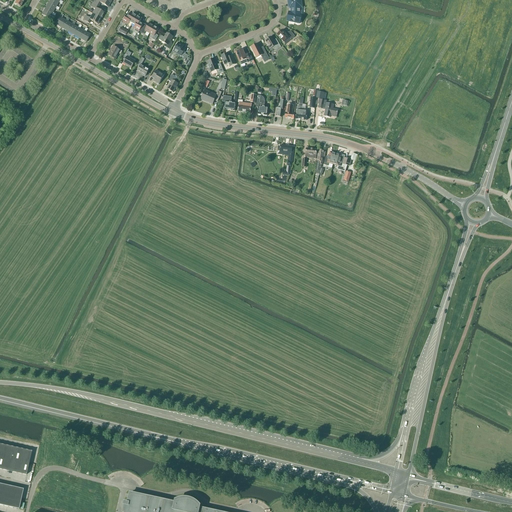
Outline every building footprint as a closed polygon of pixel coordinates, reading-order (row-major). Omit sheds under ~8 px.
[(301,15),(301,7),(302,7),(300,0),(287,0),(289,8),(289,9),(290,9),(291,9),(291,12),(290,12),(289,12),(289,13),(287,21),(296,23),(297,24),(298,24),(299,24),(300,24),(300,23),(301,22),(301,21),(300,20),(302,15),(301,15)] [(59,9),(56,7),(49,2),(45,8),(52,13),(55,9),(58,10),(59,9)] [(97,9),(99,6),(93,3),(90,7),(95,9),(92,14),(101,19),(104,13),(97,9)] [(52,13),(45,8),(41,15),(49,19),(51,15),(54,16),(56,15),(52,13)] [(123,20),(122,22),(128,25),(130,22),(132,24),(137,16),(132,13),(130,16),(127,14),(126,15),(123,20)] [(61,28),(66,21),(61,19),(63,15),(61,14),(59,17),(55,25),(61,28)] [(98,25),(101,19),(92,14),(90,18),(85,16),(83,20),(89,24),(91,21),(98,25)] [(137,16),(132,24),(135,25),(133,28),(135,29),(134,31),(137,33),(142,24),(140,22),(142,19),(137,16)] [(67,32),(72,24),(67,22),(69,19),(67,18),(66,21),(61,28),(67,32)] [(73,35),(78,28),(74,26),(75,22),(73,21),(72,24),(67,32),(73,35)] [(149,34),(154,26),(149,23),(146,29),(142,27),(139,31),(145,35),(146,32),(149,34)] [(80,39),(84,31),(80,29),(81,26),(80,25),(78,28),(73,35),(80,39)] [(154,26),(149,34),(152,35),(150,38),(155,41),(158,36),(155,34),(159,29),(154,26)] [(86,28),(84,31),(80,39),(86,42),(90,35),(86,33),(88,29),(86,28)] [(283,30),(277,35),(284,42),(289,37),(291,40),(295,36),(291,32),(287,35),(283,30)] [(169,43),(173,37),(167,33),(164,38),(161,36),(161,35),(158,40),(159,40),(162,42),(166,44),(164,47),(169,50),(172,44),(169,43)] [(275,43),(271,37),(265,41),(270,49),(274,47),(276,50),(281,47),(277,42),(275,43)] [(178,42),(173,52),(181,57),(184,58),(186,55),(183,53),(184,51),(182,49),(184,46),(178,42)] [(260,49),(257,44),(251,47),(256,58),(261,56),(264,63),(270,60),(263,47),(260,49)] [(120,55),(122,52),(113,47),(108,55),(115,59),(118,54),(120,55)] [(244,55),(243,50),(235,53),(237,56),(240,63),(240,62),(241,65),(247,63),(246,60),(249,59),(250,62),(252,65),(254,63),(253,61),(250,53),(244,55)] [(131,68),(135,61),(129,58),(131,54),(127,51),(124,57),(126,58),(123,64),(131,68)] [(228,54),(221,56),(225,65),(229,64),(230,67),(235,64),(233,59),(232,56),(229,57),(228,54)] [(149,69),(144,66),(147,61),(141,58),(138,64),(141,66),(137,72),(145,76),(149,69)] [(217,65),(214,59),(207,62),(209,68),(208,69),(210,73),(216,71),(218,75),(224,73),(220,64),(217,65)] [(159,84),(164,75),(156,70),(152,78),(155,79),(153,81),(159,84)] [(173,93),(178,84),(174,82),(176,78),(174,77),(175,76),(172,75),(168,81),(171,82),(167,89),(173,93)] [(269,87),(269,91),(272,91),(272,95),(276,96),(277,88),(269,87)] [(216,95),(205,91),(201,100),(206,102),(212,104),(215,99),(218,100),(221,93),(218,91),(216,95)] [(223,96),(222,102),(225,102),(224,110),(235,111),(236,103),(231,103),(232,97),(223,96)] [(267,116),(268,108),(269,107),(264,107),(265,101),(265,100),(264,99),(263,98),(263,97),(261,97),(261,96),(258,96),(256,108),(258,108),(257,114),(267,116)] [(337,115),(338,110),(333,109),(334,105),(326,103),(326,101),(319,100),(318,104),(319,104),(318,108),(325,110),(324,116),(330,118),(331,114),(337,115)] [(283,110),(284,102),(281,101),(280,109),(276,109),(275,117),(281,118),(282,109),(283,110)] [(292,114),(294,103),(291,103),(290,105),(287,105),(286,113),(285,113),(285,118),(294,119),(294,114),(292,114)] [(281,147),(280,151),(286,152),(285,156),(288,156),(288,162),(286,172),(283,172),(283,175),(289,176),(291,166),(292,162),(293,162),(294,153),(292,153),(292,147),(281,145),(281,147)] [(316,156),(317,150),(306,148),(305,154),(305,158),(316,159),(316,156)] [(316,170),(315,173),(319,174),(320,171),(321,169),(324,159),(325,151),(318,150),(318,156),(316,170)] [(326,158),(324,165),(329,166),(329,164),(333,165),(336,154),(330,152),(328,159),(326,158)] [(336,154),(333,165),(337,166),(337,169),(340,170),(345,172),(346,168),(347,165),(349,166),(351,160),(350,160),(344,158),(344,156),(342,155),(336,154)] [(0,443),(0,468),(26,474),(31,451),(0,443)] [(0,505),(19,509),(23,489),(17,488),(0,484),(0,505)] [(218,511),(199,508),(199,505),(198,504),(196,503),(195,501),(192,500),(190,499),(188,499),(185,498),(183,498),(181,499),(178,499),(176,500),(175,503),(130,493),(128,503),(124,502),(124,504),(123,511),(218,511)]
